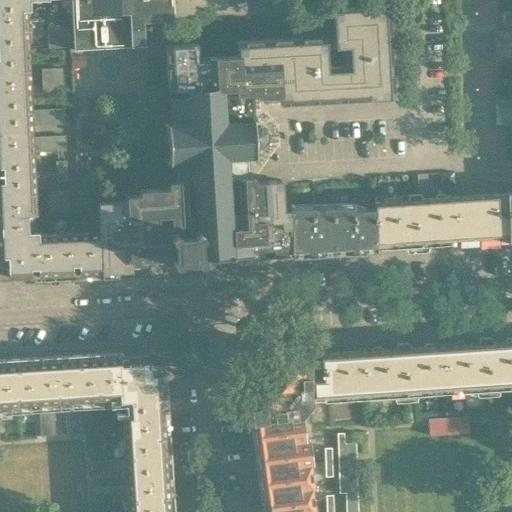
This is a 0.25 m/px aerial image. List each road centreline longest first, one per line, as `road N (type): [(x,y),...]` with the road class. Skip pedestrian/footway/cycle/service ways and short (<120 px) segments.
road 1 (residential): [(205,305),(511,287)]
road 2 (residential): [(213,511),(205,305)]
road 3 (residential): [(205,305),(0,317)]
road 4 (residential): [(475,164),(471,0)]
